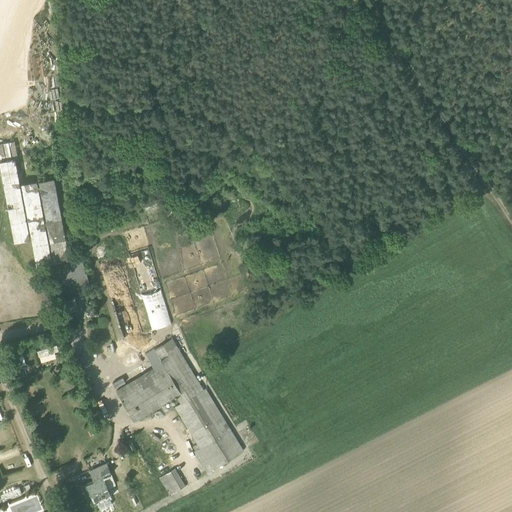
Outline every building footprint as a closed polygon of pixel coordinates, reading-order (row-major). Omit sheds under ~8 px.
[(69,258),(56,176),(21,181),(14,140),(0,141),(0,153),(13,240),(32,238),(36,262),(69,258)] [(130,253),(151,328),(171,323),(150,247),(130,253)] [(51,273),(54,283),(76,277),(79,287),(89,284),(82,261),(72,264),(72,262),(60,266),(61,270),(51,273)] [(154,367),(127,384),(117,390),(134,419),(180,391),(186,400),(175,406),(198,443),(193,445),(196,450),(194,451),(207,472),(243,450),(205,388),(203,389),(172,338),(155,348),(146,354),(154,367)] [(40,362),(57,357),(53,342),(36,347),(40,362)] [(79,394),(68,397),(71,404),(81,400),(79,394)] [(76,414),(81,422),(89,418),(85,409),(76,414)] [(41,428),(42,437),(53,436),(52,427),(41,428)] [(148,455),(169,494),(185,485),(164,446),(148,455)] [(95,481),(87,484),(95,503),(112,496),(104,477),(111,474),(106,462),(90,469),(95,481)] [(0,494),(3,501),(22,494),(19,486),(0,494)]
